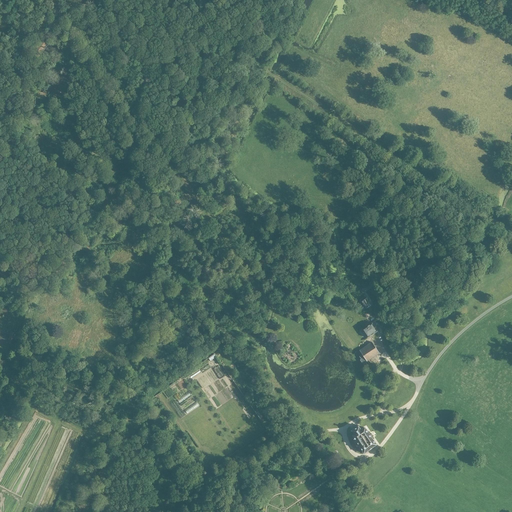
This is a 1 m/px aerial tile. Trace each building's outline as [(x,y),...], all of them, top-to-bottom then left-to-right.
[(371,305),(367,298),(362,301),(366,308),(371,305)] [(372,323),(362,330),(367,338),(378,331),(372,323)] [(0,334),(0,340),(12,344),(15,334),(11,332),(10,334),(1,331),(0,334)] [(360,360),(363,364),(380,354),(372,342),(367,346),(360,351),(363,355),(360,356),(361,359),(360,360)] [(183,400),(191,394),(189,391),(181,397),(183,400)] [(197,402),(185,410),(188,414),(199,405),(197,402)] [(353,436),(364,453),(377,445),(365,428),(361,430),(359,427),(352,431),(355,435),(353,436)]
